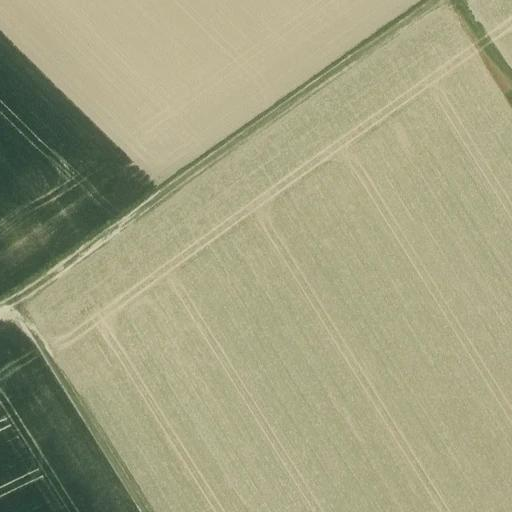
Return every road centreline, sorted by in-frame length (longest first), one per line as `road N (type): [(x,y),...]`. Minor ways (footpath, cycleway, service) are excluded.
road 1 (track): [(453,0),(17,308)]
road 2 (track): [(147,511),(17,308)]
